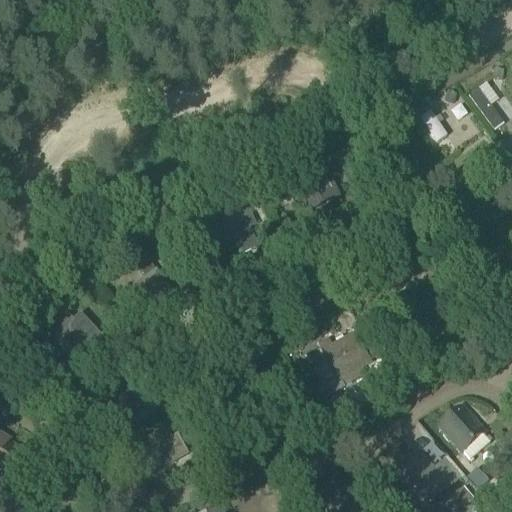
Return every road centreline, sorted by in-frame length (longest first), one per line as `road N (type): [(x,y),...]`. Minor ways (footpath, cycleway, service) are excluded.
road 1 (track): [(511,20),(0,270)]
road 2 (unknown): [(89,511),(327,463),(366,469)]
road 3 (track): [(407,511),(343,453),(295,386),(259,311)]
